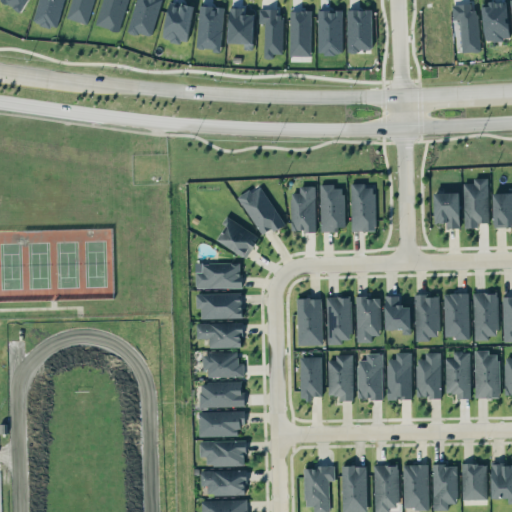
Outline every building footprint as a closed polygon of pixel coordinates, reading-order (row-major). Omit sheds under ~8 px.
[(64,0),(38,0),(33,22),(57,28),(64,0)] [(90,24),(95,0),(72,0),(68,19),(90,24)] [(102,0),(96,24),(119,31),(128,0),(102,0)] [(161,0),(136,0),(128,30),(151,37),(161,0)] [(163,38),(187,42),(194,5),(169,1),(163,38)] [(481,4),(486,41),(510,38),(506,1),(481,4)] [(460,19),(461,52),(479,51),(476,3),(452,4),(453,19),(460,19)] [(222,49),(224,6),(199,5),(197,48),(222,49)] [(245,13),(245,7),(229,7),(228,43),(253,43),(254,14),(245,13)] [(264,57),(274,57),(274,53),(283,54),(283,14),(276,14),(277,8),(260,8),(259,23),(265,23),(264,57)] [(318,9),(318,54),(342,54),(343,10),(318,9)] [(372,50),(372,9),(347,9),(348,50),(372,50)] [(289,55),(311,55),(311,10),(290,10),(289,55)] [(464,227),(479,227),(479,222),(489,222),(488,177),(473,178),(473,182),(463,182),(464,227)] [(319,184),(320,230),(345,229),(344,187),(334,188),(334,183),(319,184)] [(350,184),(351,231),(375,230),(374,184),(350,184)] [(262,235),(283,223),(261,185),(252,191),(250,188),(239,195),(262,235)] [(291,231),(316,230),(315,185),(299,186),(299,192),(290,192),(291,231)] [(492,193),(493,226),(511,226),(511,186),(508,187),(508,192),(492,193)] [(459,192),(434,192),(435,222),(446,222),(446,228),(460,227),(459,192)] [(260,236),(226,215),(222,223),(226,225),(217,239),(246,257),(260,236)] [(241,287),(242,263),(203,262),(202,271),(196,271),(196,287),(241,287)] [(502,296),(503,341),(511,340),(511,291),(511,295),(502,296)] [(242,292),(196,293),(196,308),(201,308),(201,318),(242,317),(242,292)] [(468,292),(443,293),(444,337),(469,337),(468,292)] [(474,338),(498,337),(497,292),(473,292),(474,338)] [(439,338),(439,294),(414,295),(415,338),(439,338)] [(410,305),(399,305),(399,295),(384,295),(385,329),(403,328),(403,333),(411,333),(410,305)] [(326,296),(327,342),(351,341),(350,296),(326,296)] [(372,335),(381,334),(380,296),(355,296),(357,342),(372,341),(372,335)] [(297,298),(298,344),(322,344),(321,297),(297,298)] [(197,323),(197,338),(209,337),(210,347),(243,346),(242,322),(197,323)] [(474,351),(475,397),(499,397),(499,350),(474,351)] [(387,399),(412,398),(410,351),(395,352),(395,358),(386,358),(387,399)] [(440,351),(425,352),(425,358),(416,358),(417,397),(441,396),(440,351)] [(446,392),(456,392),(456,398),(471,397),(470,351),(453,351),(453,357),(445,357),(446,392)] [(203,352),(203,369),(208,369),(208,376),(244,376),(244,362),(238,362),(238,352),(203,352)] [(366,359),(357,359),(358,399),(382,398),(382,352),(366,353),(366,359)] [(352,400),(353,354),(335,354),(335,359),(328,359),(328,394),(338,394),(338,399),(352,400)] [(300,356),(300,399),(312,399),(312,395),(322,395),(321,356),(300,356)] [(200,406),(243,405),(243,381),(200,381),(200,406)] [(199,436),(238,435),(238,425),(245,425),(245,410),(199,411),(199,436)] [(200,440),(200,456),(206,455),(206,465),(246,464),(245,439),(200,440)] [(487,498),(486,462),(461,463),(462,499),(487,498)] [(429,508),(428,463),(403,464),(404,508),(429,508)] [(511,463),(491,464),(492,497),(507,497),(507,503),(511,503),(511,463)] [(366,464),(341,465),(343,511),(367,511),(366,464)] [(373,464),(374,511),(389,511),(389,506),(398,506),(398,464),(373,464)] [(456,464),(432,464),(433,510),(448,509),(448,503),(457,503),(456,464)] [(304,466),(305,505),(314,505),(314,511),(329,511),(329,479),(334,479),(334,466),(304,466)] [(247,494),(246,469),(201,470),(201,485),(207,485),(208,494),(247,494)] [(203,499),(203,511),(247,511),(247,498),(203,499)]
